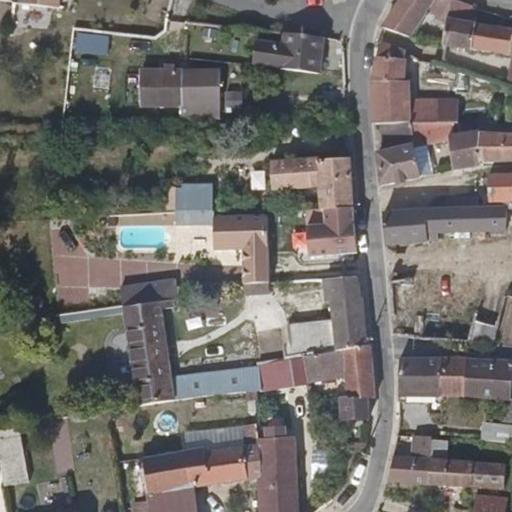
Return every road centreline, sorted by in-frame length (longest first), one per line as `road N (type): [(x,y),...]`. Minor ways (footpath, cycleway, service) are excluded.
road 1 (residential): [(360,29),(381,343)]
road 2 (residential): [(381,343),(385,433),(358,511)]
road 3 (residential): [(511,354),(381,343)]
road 4 (residential): [(360,29),(234,0)]
